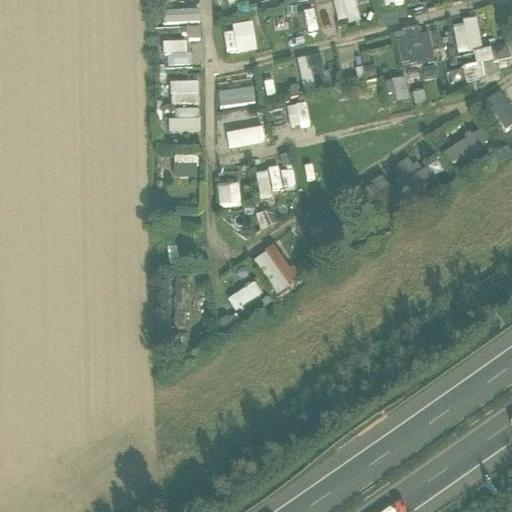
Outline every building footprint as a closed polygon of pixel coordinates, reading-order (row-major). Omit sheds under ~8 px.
[(250,0),(227,0),(230,9),(251,2),(250,0)] [(361,26),(353,0),(341,0),(343,5),(332,8),(337,28),(347,25),(349,30),(361,26)] [(312,13),(294,14),(295,34),(313,34),(312,13)] [(196,18),(177,19),(177,28),(196,28),(196,18)] [(231,29),(232,34),(235,55),(235,57),(255,54),(251,26),(231,29)] [(452,32),(459,58),(480,53),(473,27),(452,32)] [(160,30),(161,43),(182,42),(182,29),(160,30)] [(434,64),(428,38),(420,40),(419,33),(402,36),(404,45),(396,47),(401,71),(434,64)] [(232,34),(222,35),(226,57),(235,55),(232,34)] [(185,46),(162,47),(162,61),(166,60),(186,59),(185,46)] [(511,66),(508,50),(460,62),(467,91),(485,86),(484,80),(497,77),(495,70),(511,66)] [(186,59),(166,60),(167,72),(191,71),(190,59),(186,59)] [(319,60),(296,65),(303,98),(326,93),(319,60)] [(249,76),(227,80),(229,92),(251,88),(249,76)] [(271,80),(262,82),(266,104),(275,102),(271,80)] [(408,105),(405,85),(393,86),(393,90),(388,90),(390,107),(408,105)] [(197,86),(168,87),(169,101),(171,101),(198,100),(197,86)] [(482,103),(499,136),(511,128),(511,118),(499,94),(482,103)] [(198,100),(171,101),(171,110),(198,110),(198,100)] [(304,107),(295,109),(300,130),(300,131),(308,130),(304,107)] [(300,130),(295,109),(285,111),(289,132),(300,130)] [(262,116),(250,118),(251,130),(263,129),(262,116)] [(229,122),(217,122),(218,148),(229,148),(229,126),(229,122)] [(201,126),(169,126),(169,138),(201,138),(201,126)] [(240,126),(229,126),(229,148),(241,148),(240,126)] [(435,153),(472,138),(467,126),(430,141),(435,153)] [(477,138),(443,159),(451,171),(484,150),(477,138)] [(290,157),(279,159),(281,173),(293,170),(290,157)] [(198,163),(175,163),(175,171),(198,171),(198,163)] [(409,164),(395,173),(399,178),(396,180),(401,188),(396,191),(412,215),(425,207),(419,197),(436,186),(426,171),(420,175),(416,168),(412,170),(409,164)] [(266,176),(255,178),(258,200),(269,199),(266,176)] [(238,191),(218,191),(219,214),(239,213),(238,191)] [(404,207),(395,192),(358,215),(368,230),(404,207)] [(269,199),(258,200),(260,213),(277,211),(275,198),(269,199)] [(268,214),(258,220),(265,232),(275,226),(268,214)] [(338,234),(328,218),(309,230),(325,255),(351,239),(345,230),(338,234)] [(245,221),(238,226),(246,237),(253,232),(245,221)] [(271,250),(263,257),(264,259),(287,288),(295,282),(271,250)] [(264,259),(253,267),(278,301),(290,292),(287,288),(264,259)] [(188,282),(174,282),(174,316),(188,316),(188,282)] [(262,298),(255,287),(228,304),(236,316),(262,298)] [(188,316),(174,316),(174,336),(188,336),(188,316)]
